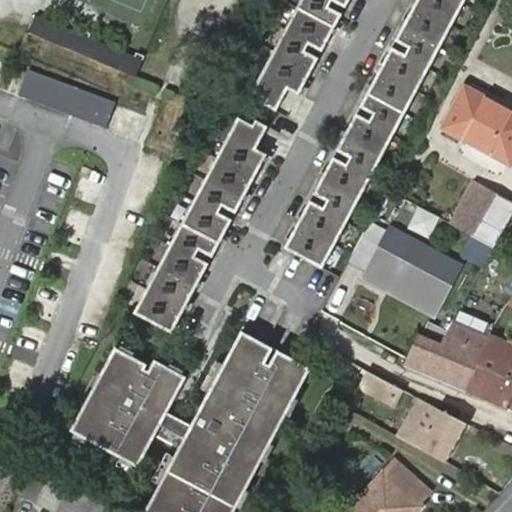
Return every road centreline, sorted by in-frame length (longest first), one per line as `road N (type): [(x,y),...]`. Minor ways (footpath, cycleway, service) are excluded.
road 1 (residential): [(327,328),(336,340),(511,427)]
road 2 (unknown): [(336,340),(326,382),(276,456)]
